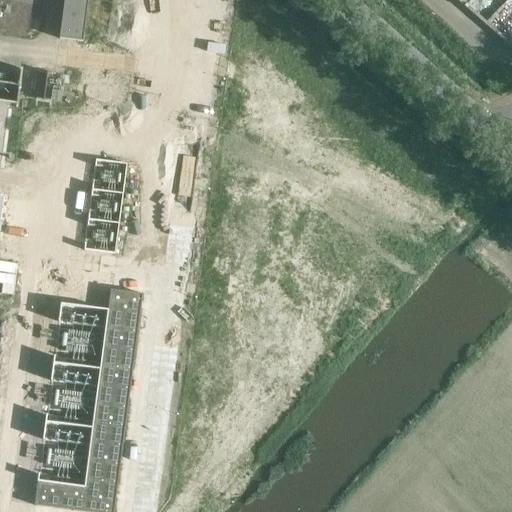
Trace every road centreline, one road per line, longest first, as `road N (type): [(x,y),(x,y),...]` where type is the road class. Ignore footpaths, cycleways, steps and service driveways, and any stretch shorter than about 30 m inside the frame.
road 1 (unknown): [(135,511),(172,386),(210,95),(204,77)]
road 2 (unclassified): [(503,147),(335,0)]
road 3 (unknown): [(204,77),(47,49)]
